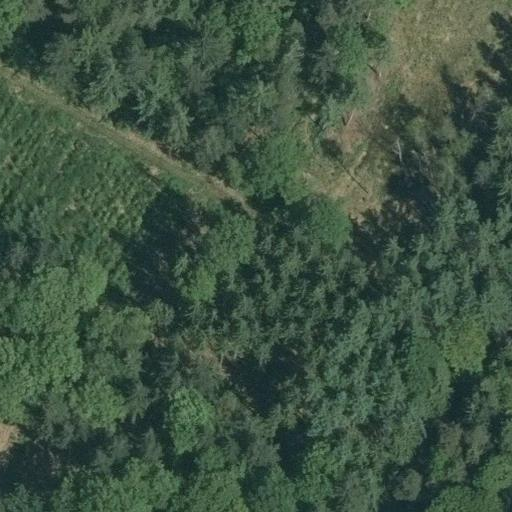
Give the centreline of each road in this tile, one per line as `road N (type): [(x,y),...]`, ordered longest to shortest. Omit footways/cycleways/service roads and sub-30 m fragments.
road 1 (track): [(0,64),(488,348)]
road 2 (track): [(511,387),(505,369),(397,511)]
